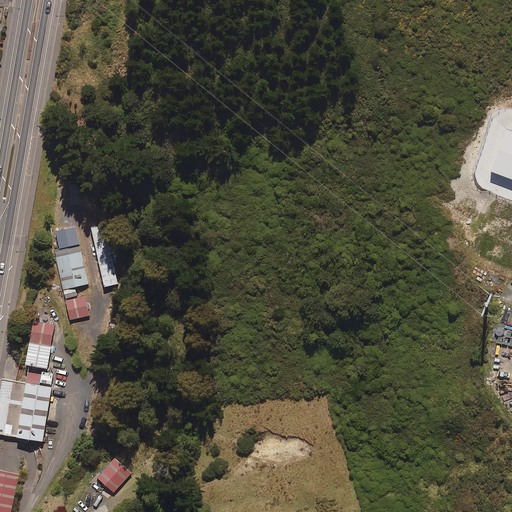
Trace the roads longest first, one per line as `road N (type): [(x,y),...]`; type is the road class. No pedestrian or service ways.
road 1 (secondary): [(47,0),(0,273)]
road 2 (secondary): [(0,173),(29,0)]
